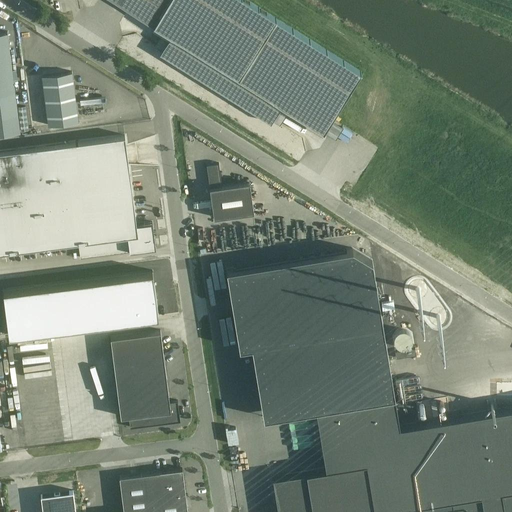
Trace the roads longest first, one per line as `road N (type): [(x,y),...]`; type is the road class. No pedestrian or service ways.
road 1 (unclassified): [(159,97),(511,317)]
road 2 (unclassified): [(159,97),(209,441)]
road 3 (unclassified): [(209,441),(0,468)]
road 4 (unclassified): [(4,0),(159,97)]
